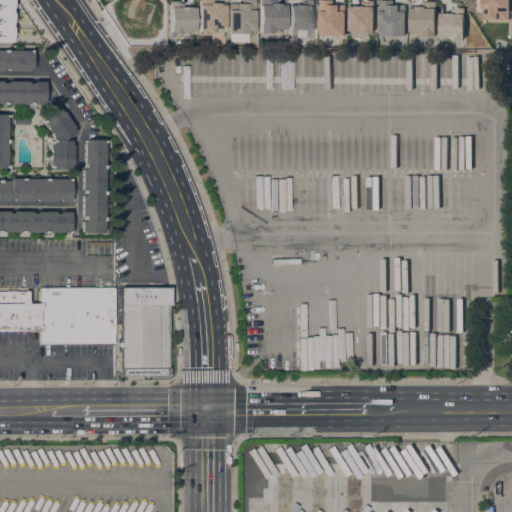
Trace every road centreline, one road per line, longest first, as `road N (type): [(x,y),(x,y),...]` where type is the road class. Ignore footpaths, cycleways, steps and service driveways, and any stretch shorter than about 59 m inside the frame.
road 1 (primary): [(198,275),(160,161),(55,0)]
road 2 (primary): [(363,409),(206,409)]
road 3 (primary): [(206,409),(78,410)]
